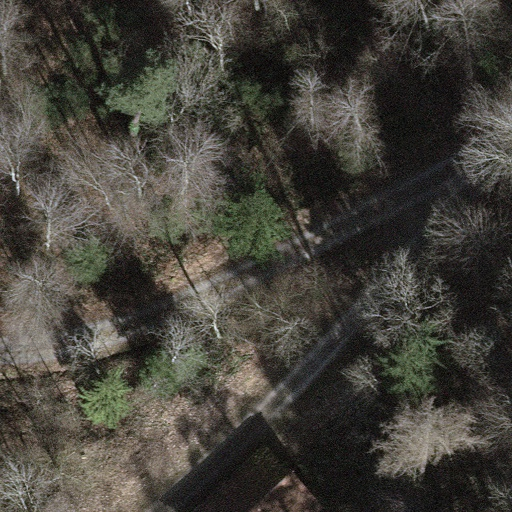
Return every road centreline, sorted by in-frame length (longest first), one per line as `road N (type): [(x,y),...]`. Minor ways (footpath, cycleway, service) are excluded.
road 1 (track): [(511,103),(457,155),(349,325),(151,511)]
road 2 (track): [(457,155),(203,309),(20,357),(0,353)]
